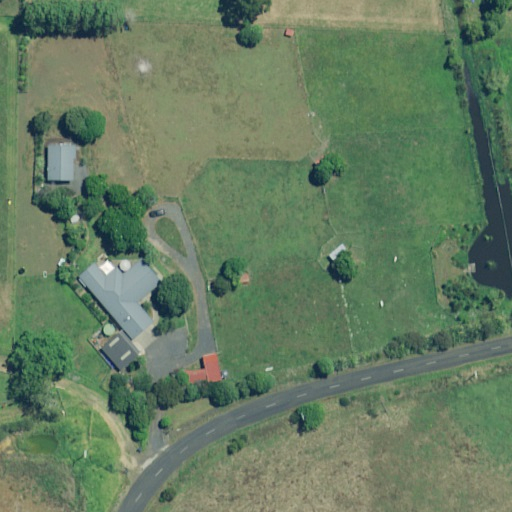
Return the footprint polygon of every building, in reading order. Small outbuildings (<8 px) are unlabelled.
[(73,147),(48,146),(47,180),(71,181),(73,147)] [(335,158),(327,149),(312,163),(320,172),(335,158)] [(350,255),(342,244),(328,255),(336,266),(350,255)] [(121,330),(131,341),(132,340),(152,322),(136,303),(160,283),(139,259),(121,275),(115,268),(104,277),(93,263),(77,276),(123,329),(121,330)] [(131,341),(121,330),(116,334),(115,332),(115,331),(115,330),(115,329),(114,328),(114,327),(113,326),(112,325),(111,325),(110,324),(109,324),(108,324),(107,324),(106,324),(105,325),(104,326),(103,327),(103,328),(102,329),(102,330),(103,331),(103,333),(104,334),(105,335),(106,336),(107,336),(108,336),(110,339),(100,347),(119,371),(140,354),(130,342),(131,341)] [(207,380),(204,368),(182,373),(184,385),(207,380)]
